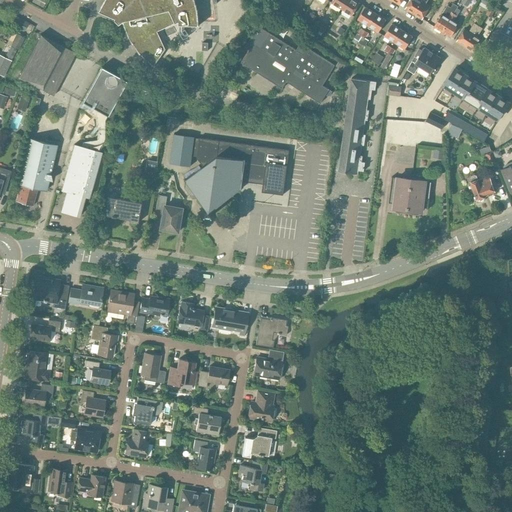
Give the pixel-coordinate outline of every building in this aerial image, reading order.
[(33,0),(32,2),(43,8),(48,0),(33,0)] [(104,0),(104,1),(101,6),(102,6),(98,11),(122,21),(124,27),(126,33),(127,33),(128,39),(129,38),(132,44),(132,43),(135,49),(136,49),(139,54),(144,58),(148,62),(149,62),(153,67),(165,49),(157,31),(179,21),(179,25),(199,25),(199,24),(199,25),(199,19),(198,19),(198,14),(198,9),(196,4),(195,0),(104,0)] [(346,0),(331,0),(331,2),(341,8),(346,0)] [(359,3),(354,0),(346,0),(341,8),(351,15),(359,3)] [(410,0),(405,8),(413,13),(421,0),(410,0)] [(421,0),(413,13),(417,15),(422,19),(430,6),(425,4),(427,0),(421,0)] [(482,0),(479,5),(488,10),(491,5),(482,0)] [(434,26),(442,32),(457,8),(458,6),(453,3),(450,8),(447,5),(442,14),(434,26)] [(492,5),(486,14),(490,17),(494,10),(496,8),(492,5)] [(311,27),(317,17),(319,14),(308,6),(300,20),(311,27)] [(375,13),(365,6),(357,19),(368,25),(375,13)] [(442,32),(450,37),(458,25),(453,21),(460,10),(457,8),(442,32)] [(386,20),(375,13),(368,25),(378,32),(386,20)] [(12,25),(24,31),(28,23),(16,17),(12,25)] [(316,20),(313,26),(324,33),(327,27),(316,20)] [(402,30),(391,23),(384,35),(394,42),(402,30)] [(457,41),(465,46),(478,25),(474,23),(469,31),(465,28),(457,41)] [(465,46),(473,51),(481,39),(477,36),(482,28),(478,25),(465,46)] [(293,48),(270,33),(258,26),(244,49),(247,51),(241,62),(282,88),(286,82),(320,103),(329,89),(322,85),(335,65),(297,41),(293,48)] [(356,43),(357,42),(361,36),(365,30),(361,28),(357,34),(357,33),(352,41),(356,43)] [(361,36),(357,42),(364,47),(368,40),(365,38),(368,33),(365,30),(361,36)] [(412,37),(402,30),(394,42),(405,49),(412,37)] [(17,34),(11,45),(18,49),(24,38),(17,34)] [(75,54),(40,35),(18,77),(53,96),(75,54)] [(11,46),(5,56),(11,59),(17,49),(11,46)] [(395,50),(391,47),(388,53),(378,68),(383,71),(392,55),(391,55),(395,50)] [(423,51),(419,48),(407,69),(414,74),(419,66),(430,73),(440,57),(425,48),(425,49),(423,51)] [(376,53),(371,60),(379,65),(384,57),(376,53)] [(0,55),(0,73),(3,76),(11,61),(0,55)] [(336,66),(342,70),(345,65),(339,61),(336,66)] [(126,81),(124,80),(101,67),(82,101),(107,116),(126,81)] [(455,68),(442,89),(452,96),(461,101),(471,107),(477,111),(487,118),(495,123),(509,102),(501,97),(498,95),(496,93),(488,89),(487,88),(481,84),(476,81),(469,77),(468,76),(463,73),(455,68)] [(361,161),(362,155),(360,155),(361,144),(364,145),(365,134),(363,134),(365,120),(367,120),(368,109),(367,109),(368,99),(370,99),(371,89),(375,89),(376,81),(351,78),(338,170),(358,173),(358,170),(363,171),(365,162),(361,161)] [(401,86),(397,86),(389,85),(388,94),(400,96),(401,86)] [(419,98),(387,95),(384,120),(411,123),(417,111),(419,98)] [(25,112),(29,99),(21,96),(17,109),(25,112)] [(430,112),(425,121),(442,129),(447,120),(430,112)] [(462,129),(451,123),(447,132),(446,132),(447,133),(446,135),(452,138),(453,135),(458,137),(462,129)] [(174,134),(170,163),(190,166),(192,155),(192,156),(197,156),(197,157),(198,159),(203,165),(185,179),(186,181),(185,187),(184,188),(190,195),(197,195),(197,196),(198,196),(209,210),(205,213),(206,214),(210,211),(213,215),(214,214),(211,210),(240,188),(242,188),(242,181),(248,182),(257,183),(263,184),(262,192),(283,194),(286,174),(289,149),(247,144),(220,140),(199,137),(199,138),(194,138),(194,136),(174,134)] [(19,184),(37,189),(46,191),(48,180),(49,180),(49,179),(48,179),(49,174),(50,174),(56,144),(27,137),(16,183),(19,184)] [(74,144),(60,190),(65,192),(60,211),(79,217),(85,197),(89,199),(102,152),(74,144)] [(491,168),(497,165),(492,152),(486,154),(491,168)] [(143,188),(152,190),(156,170),(157,161),(147,159),(146,169),(143,188)] [(511,161),(504,165),(503,166),(503,168),(503,169),(501,170),(510,194),(511,193),(511,161)] [(0,192),(3,194),(9,171),(3,169),(1,169),(0,169),(0,192)] [(485,195),(495,191),(489,175),(478,179),(477,175),(474,174),(471,176),(469,178),(471,182),(477,199),(486,196),(485,195)] [(407,213),(412,179),(392,177),(390,190),(391,190),(395,191),(393,207),(397,208),(396,211),(396,212),(407,213)] [(431,182),(412,179),(407,213),(408,213),(418,215),(419,214),(418,214),(419,211),(422,211),(424,194),(429,195),(430,195),(431,182)] [(37,189),(19,184),(15,201),(32,206),(37,189)] [(159,195),(156,209),(163,210),(160,230),(179,234),(184,208),(166,204),(167,196),(159,195)] [(106,206),(111,207),(110,215),(130,219),(130,220),(139,221),(142,202),(108,196),(106,206)] [(52,307),(65,309),(69,285),(59,283),(59,280),(38,276),(34,298),(43,300),(43,301),(46,301),(46,300),(53,301),(52,307)] [(71,289),(71,288),(70,288),(68,301),(87,304),(87,302),(100,305),(103,288),(82,284),(81,290),(71,289)] [(111,289),(107,311),(127,315),(126,322),(133,323),(134,316),(136,316),(139,302),(132,300),(134,293),(111,289)] [(163,298),(152,296),(150,297),(150,299),(142,298),(139,311),(151,313),(151,316),(152,318),(155,319),(157,319),(159,317),(160,315),(169,316),(170,308),(167,307),(169,299),(163,298)] [(200,325),(200,328),(207,329),(209,316),(202,315),(203,310),(192,308),(192,303),(182,301),(181,307),(180,306),(177,321),(179,322),(179,325),(181,328),(186,329),(189,326),(190,324),(200,325)] [(231,330),(231,328),(240,330),(240,334),(244,335),(247,316),(240,314),(241,312),(232,310),(232,311),(224,309),(215,307),(212,325),(219,326),(219,328),(231,330)] [(273,347),(274,340),(272,339),(273,332),(277,332),(277,334),(286,335),(288,325),(286,325),(287,319),(270,317),(270,319),(260,317),(255,344),(273,347)] [(50,330),(59,331),(60,321),(48,320),(48,326),(31,323),(29,338),(49,341),(50,330)] [(118,335),(106,333),(107,327),(93,325),(91,338),(99,340),(97,354),(112,356),(115,342),(116,343),(118,335)] [(27,358),(25,370),(35,371),(34,379),(44,380),(44,379),(48,380),(49,371),(45,370),(46,368),(47,367),(47,364),(46,362),(47,360),(48,359),(49,355),(47,354),(48,352),(28,350),(28,351),(26,353),(26,356),(27,358)] [(282,361),(281,361),(283,352),(270,350),(268,359),(256,357),(253,374),(279,379),(282,361)] [(164,383),(166,371),(158,370),(160,355),(144,353),(141,374),(144,374),(143,379),(164,383)] [(193,371),(195,363),(187,361),(187,360),(178,359),(177,368),(170,367),(168,383),(181,385),(183,384),(183,382),(194,384),(196,371),(193,371)] [(84,366),(92,368),(90,381),(108,384),(110,370),(98,368),(99,362),(85,360),(84,366)] [(200,370),(198,385),(206,387),(207,381),(226,384),(229,369),(209,366),(208,372),(200,370)] [(24,404),(43,406),(45,397),(52,398),(53,385),(41,384),(40,391),(25,389),(24,404)] [(94,392),(82,390),(80,401),(86,402),(83,414),(102,417),(105,400),(92,398),(94,392)] [(258,390),(257,399),(256,402),(251,401),(248,417),(261,419),(261,417),(268,418),(271,416),(273,407),(271,405),(273,393),(258,390)] [(162,401),(137,397),(136,403),(134,403),(132,414),(135,414),(133,420),(150,423),(151,414),(155,415),(157,415),(159,414),(160,412),(161,411),(162,401)] [(194,406),(193,412),(199,413),(196,431),(218,434),(221,417),(207,414),(208,408),(194,406)] [(33,419),(19,417),(18,425),(22,425),(21,433),(31,434),(30,440),(42,442),(43,434),(39,434),(40,424),(44,425),(46,415),(34,413),(33,419)] [(62,417),(60,426),(74,428),(76,419),(62,417)] [(257,434),(256,434),(254,435),(253,435),(253,436),(252,437),(252,438),(245,437),(242,455),(249,456),(250,452),(257,453),(257,454),(262,455),(262,454),(268,455),(271,437),(275,438),(276,430),(259,427),(257,434)] [(74,448),(96,451),(99,432),(78,428),(77,432),(71,431),(69,440),(76,441),(74,448)] [(145,457),(148,442),(144,441),(146,431),(134,429),(132,439),(128,438),(125,453),(145,457)] [(207,442),(194,439),(193,451),(199,452),(197,467),(206,469),(206,470),(208,470),(209,469),(212,470),(215,450),(206,448),(207,442)] [(249,482),(249,483),(251,483),(250,488),(262,490),(263,483),(259,482),(260,472),(265,473),(266,463),(253,461),(252,467),(240,465),(239,472),(243,472),(241,481),(249,482)] [(37,492),(39,479),(32,478),(33,466),(13,463),(11,483),(30,485),(30,488),(30,491),(37,492)] [(62,495),(69,496),(71,482),(65,481),(66,470),(51,468),(48,490),(63,492),(62,495)] [(79,477),(77,490),(88,492),(88,494),(102,496),(105,476),(91,474),(90,479),(79,477)] [(115,480),(111,500),(129,503),(128,507),(135,508),(139,488),(132,487),(133,483),(115,480)] [(147,493),(145,493),(143,503),(156,505),(156,507),(157,508),(156,511),(158,511),(170,511),(172,500),(164,499),(166,489),(159,488),(160,486),(149,484),(147,493)] [(194,494),(181,491),(177,511),(205,511),(208,498),(201,497),(202,493),(195,492),(194,494)] [(233,504),(231,511),(255,511),(257,508),(254,507),(255,502),(243,500),(242,505),(233,504)]
